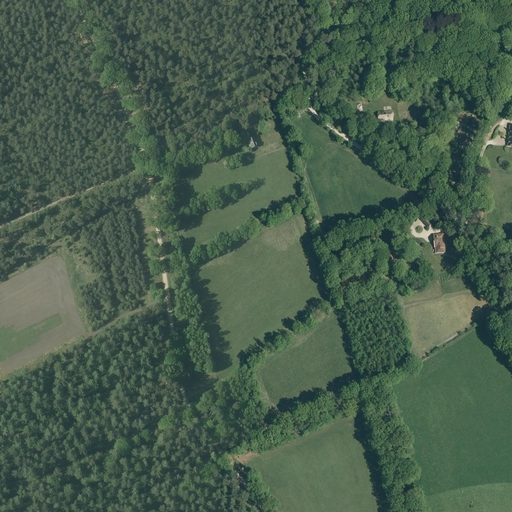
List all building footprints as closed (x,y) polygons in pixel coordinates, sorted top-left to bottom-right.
[(392,111),(378,113),(379,124),(383,124),(382,122),(393,121),(392,111)] [(475,118),(471,125),(480,129),(484,122),(475,118)] [(259,146),(256,137),(248,140),(251,149),(259,146)] [(463,137),(460,143),(471,148),(474,142),(463,137)] [(432,222),(421,211),(416,215),(427,227),(432,222)] [(443,234),(434,235),(435,248),(437,247),(437,253),(445,253),(443,234)]
